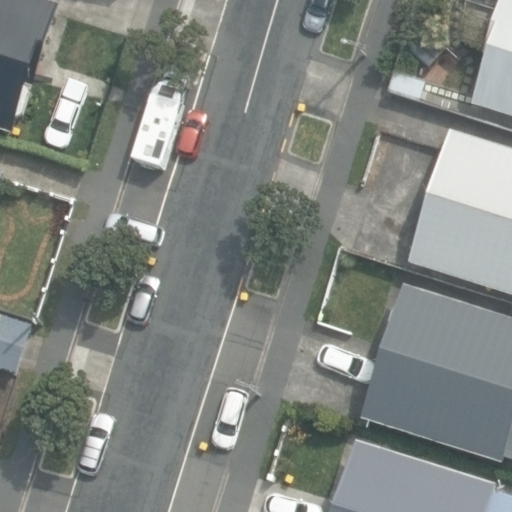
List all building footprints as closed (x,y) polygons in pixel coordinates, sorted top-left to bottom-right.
[(0,0),(0,127),(12,131),(17,115),(26,113),(34,91),(29,84),(30,81),(35,83),(60,1),(55,0),(0,0)] [(478,105),(511,115),(511,0),(506,0),(490,50),(496,52),(478,105)] [(511,151),(457,135),(415,266),(511,296),(511,151)] [(511,319),(408,286),(364,423),(507,469),(510,460),(511,460),(511,319)] [(0,363),(18,369),(33,322),(0,311),(0,363)] [(511,511),(511,497),(499,494),(501,488),(362,444),(339,511),(511,511)]
